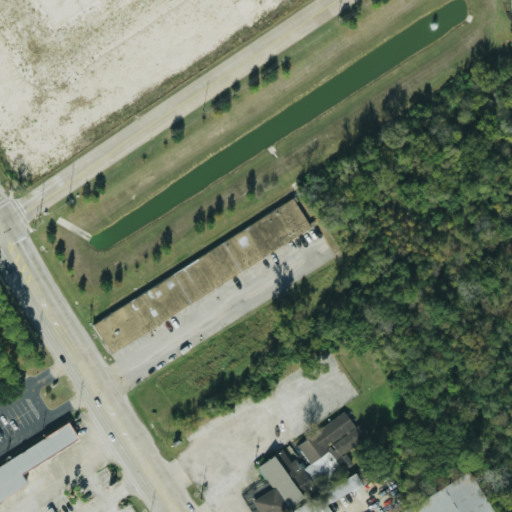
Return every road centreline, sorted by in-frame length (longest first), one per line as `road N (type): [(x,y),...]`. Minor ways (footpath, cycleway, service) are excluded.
road 1 (tertiary): [(332,0),(0,222)]
road 2 (secondary): [(0,227),(186,511)]
road 3 (residential): [(9,0),(34,43),(63,51),(141,0)]
